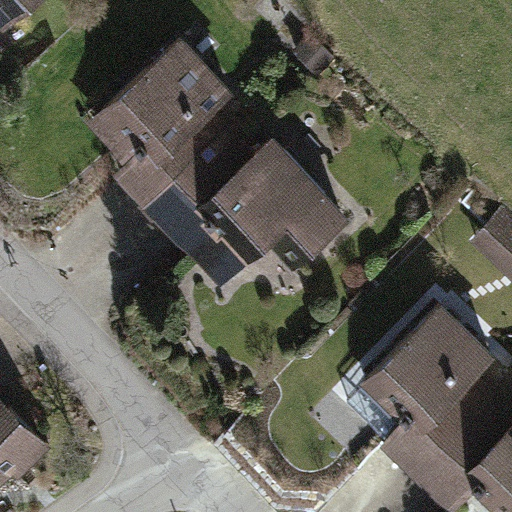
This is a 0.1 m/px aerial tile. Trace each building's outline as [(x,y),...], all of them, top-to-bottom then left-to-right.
[(0,0),(0,25),(27,0),(0,0)] [(317,68),(330,54),(309,33),(295,46),(317,68)] [(180,37),(103,107),(140,148),(120,167),(145,193),(197,146),(193,141),(218,119),(207,106),(227,88),(180,37)] [(211,161),(160,209),(223,276),(272,230),(299,257),(343,216),(322,195),(325,192),(271,135),(251,154),(239,142),(215,165),(211,161)] [(405,416),(386,436),(413,462),(463,410),(459,407),(483,382),(471,371),(490,351),(439,302),(366,378),(373,385),(379,379),(405,405),(400,411),(405,416)] [(0,469),(15,456),(19,461),(43,439),(0,394),(0,469)] [(477,425),(428,477),(455,502),(474,483),(480,489),(485,483),(511,509),(508,511),(511,511),(511,411),(505,404),(481,428),(477,425)]
